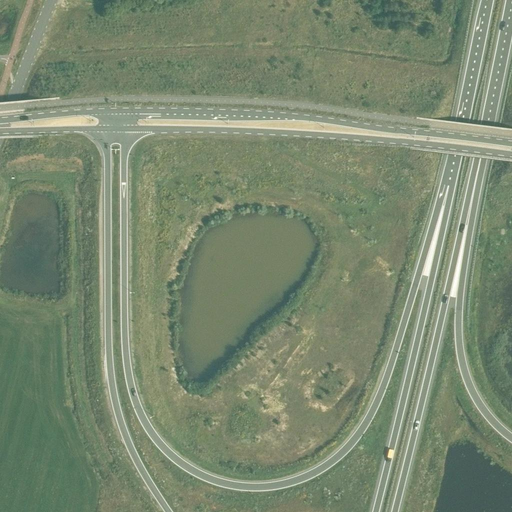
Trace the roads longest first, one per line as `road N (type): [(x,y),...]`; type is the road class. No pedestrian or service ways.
road 1 (trunk): [(451,174),(380,392),(355,438),(309,476),(239,487),(168,454),(144,427),(129,388),(123,129)]
road 2 (secondary): [(511,145),(317,120),(115,113)]
road 3 (trunk): [(105,129),(108,365),(116,414),(167,511)]
road 4 (secondary): [(123,129),(341,136),(511,154)]
road 5 (trunk): [(451,174),(374,511)]
road 6 (trunk): [(394,511),(475,177)]
road 7 (trunk): [(511,439),(489,420),(460,360),(460,285),(475,177)]
road 8 (trunk): [(475,177),(509,0)]
road 9 (trunk): [(488,0),(451,174)]
road 10 (tertiary): [(0,132),(49,0)]
